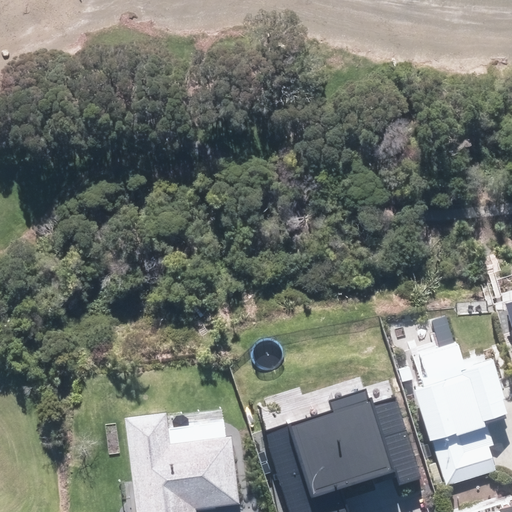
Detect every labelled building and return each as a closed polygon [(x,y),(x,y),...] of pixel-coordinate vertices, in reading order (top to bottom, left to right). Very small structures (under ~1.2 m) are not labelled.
[(258,354),(234,361),(240,379),(264,372),(258,354)] [(505,419),(499,399),(503,398),(490,359),(463,368),(462,366),(418,380),(421,388),(412,391),(429,441),(432,440),(446,485),(493,470),(486,449),(494,447),(487,425),(505,419)] [(170,412),(121,419),(133,511),(194,511),(194,509),(238,503),(228,424),(178,429),(170,417),(170,412)] [(332,416),(269,437),(293,511),(348,511),(366,507),(367,511),(384,511),(431,497),(416,451),(352,472),(343,446),(357,442),(348,415),(333,419),(332,416)] [(511,511),(511,500),(474,511),(511,511)]
